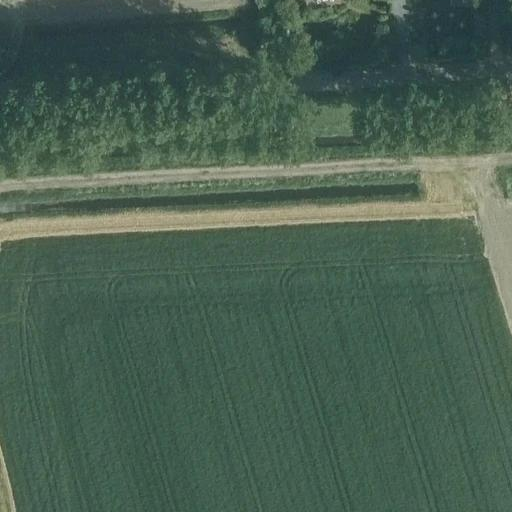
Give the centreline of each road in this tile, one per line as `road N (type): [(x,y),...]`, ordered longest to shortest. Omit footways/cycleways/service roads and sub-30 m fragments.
road 1 (unclassified): [(511,66),(0,113)]
road 2 (track): [(0,188),(511,165)]
